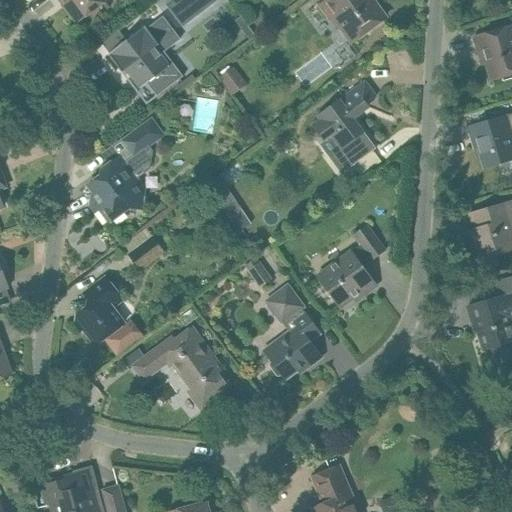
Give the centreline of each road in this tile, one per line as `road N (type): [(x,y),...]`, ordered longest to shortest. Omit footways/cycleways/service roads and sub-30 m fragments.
road 1 (unclassified): [(436,0),(418,295),(401,337),(242,460)]
road 2 (unclassified): [(60,413),(40,381),(66,136),(56,72),(34,27),(7,0)]
road 3 (unclassified): [(242,460),(124,442),(60,413)]
